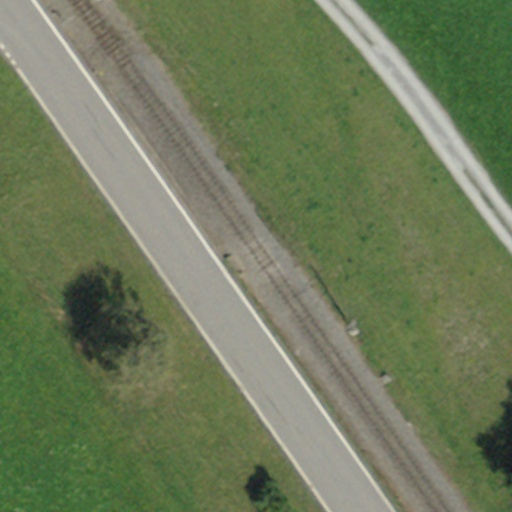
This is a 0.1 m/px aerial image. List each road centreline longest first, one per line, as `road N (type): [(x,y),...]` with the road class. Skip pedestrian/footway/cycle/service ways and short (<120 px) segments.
road 1 (unclassified): [(0,5),(358,511)]
road 2 (track): [(511,230),(315,0)]
